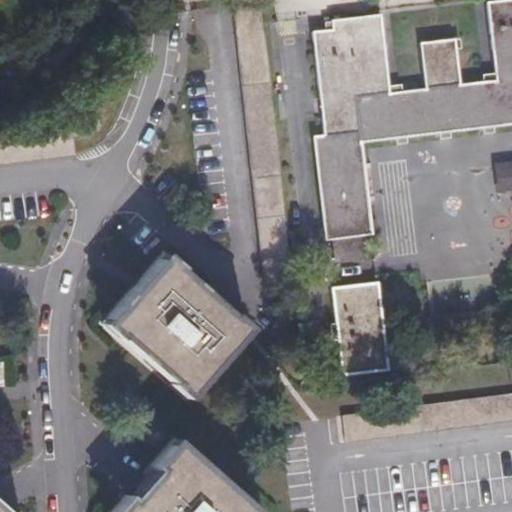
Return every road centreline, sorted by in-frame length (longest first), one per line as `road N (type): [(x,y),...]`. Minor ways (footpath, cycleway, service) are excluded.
road 1 (residential): [(217,28),(252,300),(105,179)]
road 2 (residential): [(62,511),(52,318),(74,239),(105,179)]
road 3 (residential): [(105,179),(142,104),(163,0)]
